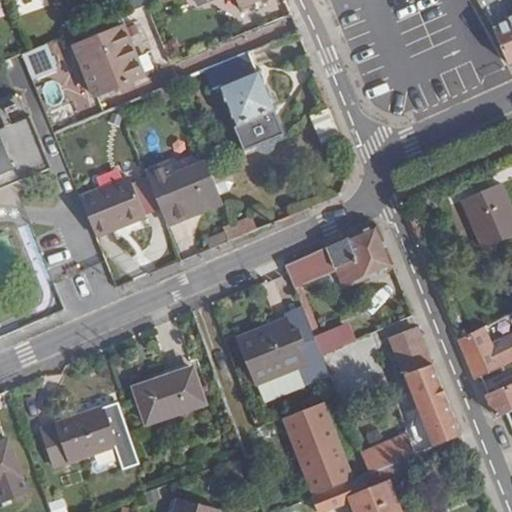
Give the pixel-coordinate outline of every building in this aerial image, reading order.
[(123,0),(128,12),(145,5),(157,0),(123,0)] [(511,18),(503,0),(476,0),(494,29),(511,20),(511,18)] [(121,21),(119,16),(84,29),(86,35),(121,21)] [(511,20),(494,29),(510,65),(511,63),(511,20)] [(123,27),(74,48),(94,96),(144,76),(123,27)] [(55,70),(45,45),(21,55),(32,80),(55,70)] [(222,84),(254,74),(247,54),(216,64),(222,84)] [(281,130),(277,120),(258,75),(224,90),(237,123),(233,125),(244,152),(241,154),(251,176),(290,159),(280,137),(284,136),(281,130)] [(342,137),(330,109),(317,114),(329,142),(342,137)] [(0,190),(52,169),(30,116),(0,128),(0,190)] [(284,117),(277,120),(281,130),(289,127),(284,117)] [(223,202),(206,162),(174,175),(170,163),(145,173),(167,226),(223,202)] [(129,178),(80,198),(96,238),(145,218),(129,178)] [(465,206),(477,232),(485,250),(511,237),(511,211),(500,184),(463,201),(465,206)] [(467,236),(477,232),(465,206),(455,210),(467,236)] [(251,216),(232,224),(238,239),(258,231),(251,216)] [(223,228),(229,243),(238,239),(232,224),(223,228)] [(286,268),(287,272),(302,307),(315,338),(321,336),(300,284),(336,270),(343,286),(391,263),(376,228),(286,268)] [(315,338),(302,307),(286,314),(288,319),(293,331),(298,328),(305,346),(316,342),(315,338)] [(306,385),(330,375),(322,355),(316,342),(305,346),(298,328),(293,331),(288,319),(239,339),(257,385),(299,367),(306,385)] [(410,442),(364,460),(369,475),(405,460),(432,449),(462,436),(417,328),(390,339),(419,410),(409,429),(413,437),(408,438),(410,442)] [(484,328),(458,339),(475,379),(479,377),(511,361),(511,348),(497,355),(484,328)] [(167,377),(134,388),(147,426),(205,405),(194,371),(168,380),(167,377)] [(511,386),(488,397),(496,417),(503,414),(511,410),(511,386)] [(288,415),(320,495),(321,495),(323,494),(353,482),(321,402),(288,415)] [(102,410),(42,430),(56,468),(115,447),(102,410)] [(468,454),(462,436),(432,449),(440,466),(468,454)] [(7,442),(0,444),(0,506),(28,496),(7,442)] [(369,475),(364,477),(377,511),(401,511),(390,483),(411,475),(405,460),(369,475)] [(323,494),(321,495),(327,509),(350,499),(355,511),(377,511),(364,477),(353,482),(323,494)] [(66,511),(62,498),(48,503),(51,511),(66,511)] [(178,499),(174,511),(219,511),(220,510),(178,499)]
